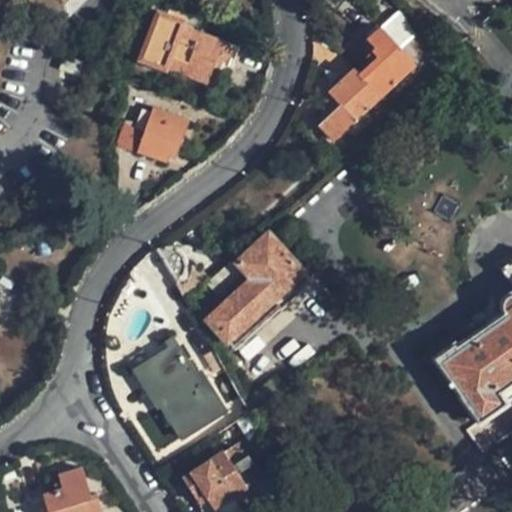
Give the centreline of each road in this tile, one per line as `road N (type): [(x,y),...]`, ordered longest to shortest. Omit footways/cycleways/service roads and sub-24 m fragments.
road 1 (residential): [(74,366),(82,309),(111,261),(223,172),(269,122),(284,84),(285,0)]
road 2 (residential): [(74,366),(161,511)]
